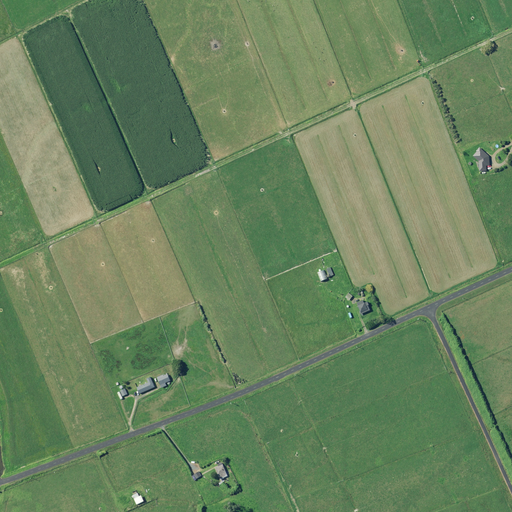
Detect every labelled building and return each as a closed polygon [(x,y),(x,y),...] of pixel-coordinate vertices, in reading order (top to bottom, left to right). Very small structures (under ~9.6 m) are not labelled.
[(489,156),(480,148),(476,152),(477,153),(473,156),(479,161),(479,171),(486,171),(487,166),(490,166),(489,156)] [(328,279),(324,270),(318,273),(321,281),(328,279)] [(364,304),(363,301),(357,303),(361,314),(370,311),(368,306),(369,306),(368,302),(364,304)] [(165,375),(157,377),(161,388),(167,386),(165,383),(170,381),(168,374),(165,375)] [(155,387),(151,378),(147,379),(148,383),(138,388),(140,394),(155,387)] [(228,476),(223,465),(215,468),(221,480),(224,479),(224,478),(228,476)] [(139,497),(138,493),(133,495),(137,505),(144,502),(142,496),(139,497)]
